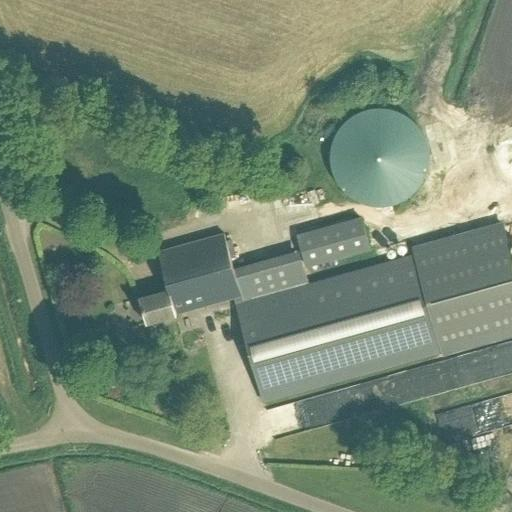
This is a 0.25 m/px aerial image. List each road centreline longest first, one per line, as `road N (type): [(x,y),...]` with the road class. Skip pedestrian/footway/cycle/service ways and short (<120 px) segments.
road 1 (unclassified): [(333,511),(165,450),(74,436)]
road 2 (unclassified): [(74,436),(0,183)]
